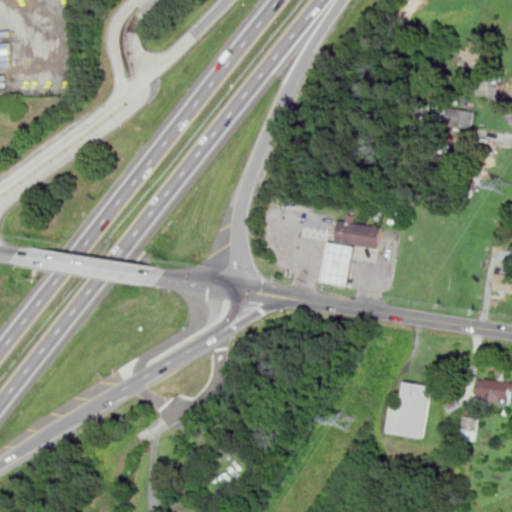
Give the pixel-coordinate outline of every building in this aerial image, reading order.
[(485,62),(477,61),(476,67),(468,66),(469,60),(463,59),(465,49),(471,50),(472,40),(481,41),(480,48),(487,49),(485,62)] [(474,131),(476,109),(451,107),(449,129),(474,131)] [(394,218),(393,224),(403,226),(404,220),(394,218)] [(340,243),(344,220),(350,221),(385,227),(386,227),(383,249),(340,243)] [(330,242),(324,283),(350,287),(356,246),(330,242)] [(511,274),(510,275),(511,270),(498,267),(494,289),(511,291),(511,274)] [(511,402),(511,380),(482,376),(479,399),(511,402)] [(426,438),(435,384),(409,380),(405,403),(395,401),(390,432),(426,438)] [(482,414),(469,411),(463,435),(476,438),(482,414)]
